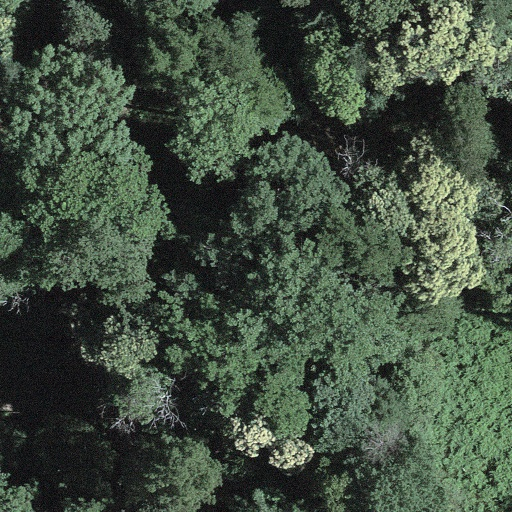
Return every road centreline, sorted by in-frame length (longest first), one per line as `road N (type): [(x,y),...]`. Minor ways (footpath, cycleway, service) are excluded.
road 1 (track): [(0,132),(105,77),(137,72),(238,120),(498,197)]
road 2 (track): [(200,511),(126,432),(73,405),(0,399)]
